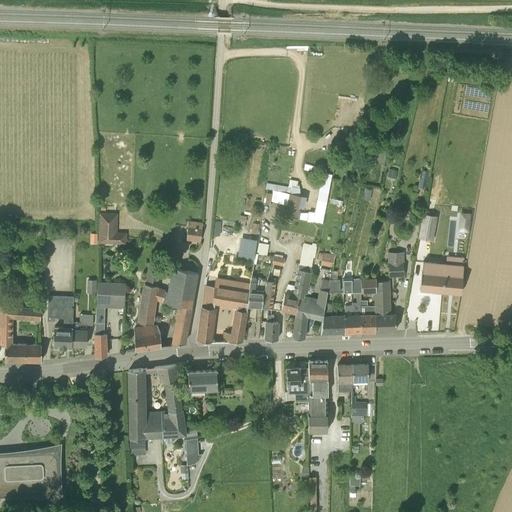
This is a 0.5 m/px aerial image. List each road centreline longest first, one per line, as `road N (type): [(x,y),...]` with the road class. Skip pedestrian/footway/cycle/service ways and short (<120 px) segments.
road 1 (unclassified): [(190,352),(223,0)]
road 2 (tertiary): [(190,352),(484,342)]
road 3 (track): [(236,0),(511,9)]
road 4 (unclassified): [(87,366),(97,511)]
